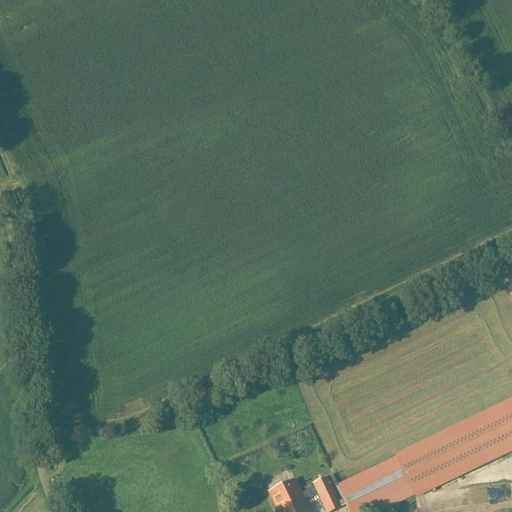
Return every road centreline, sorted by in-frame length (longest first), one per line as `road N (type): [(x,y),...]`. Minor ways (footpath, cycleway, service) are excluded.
road 1 (track): [(421,0),(398,19),(220,99),(0,188)]
road 2 (unclassified): [(55,511),(38,460),(17,275),(0,202)]
